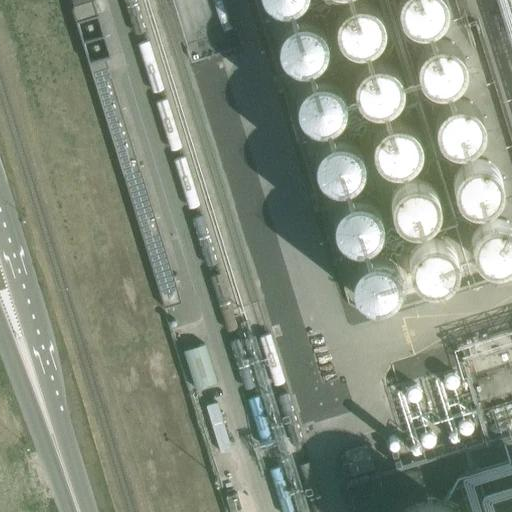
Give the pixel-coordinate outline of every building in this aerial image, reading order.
[(71,0),(73,6),(72,12),(89,62),(109,56),(91,0),(71,0)] [(295,9),(300,0),(266,0),(285,12),(278,49),(298,63),(307,65),(324,41),(325,30),(295,9)] [(431,30),(439,31),(446,29),(453,25),(458,18),(461,11),(461,3),(459,0),(413,0),(413,7),(414,14),(418,21),(424,27),(431,30)] [(361,55),(369,55),(377,54),(384,49),(389,43),(391,36),(391,28),(389,21),(384,14),(378,10),(370,7),(362,8),(355,11),(349,16),(345,23),(343,31),(345,39),(348,46),(354,51),(361,55)] [(448,88),(456,88),(463,87),(470,82),(475,76),(478,69),(478,61),(475,53),(471,47),(464,42),(456,40),(448,41),(441,44),(435,49),(431,56),(430,64),(431,72),(435,79),(441,84),(448,88)] [(380,113),(388,113),(396,111),(402,107),(407,101),(410,94),(410,86),(408,78),(403,72),(397,67),(389,65),(381,66),(373,69),(367,74),(363,81),(362,89),(363,97),(367,104),(373,109),(380,113)] [(300,124),(338,125),(339,80),(301,79),(300,124)] [(466,147),(474,147),(481,146),(488,141),(493,135),(496,128),(496,120),(494,113),(489,106),(482,102),(474,99),(466,100),(459,103),(453,108),(449,115),(448,123),(449,131),(453,138),(459,143),(466,147)] [(400,172),(407,173),(415,171),(422,167),(427,161),(429,153),(430,146),(427,138),(422,132),(416,127),(408,125),(400,125),(393,129),(387,134),(383,141),(381,149),(383,157),(387,164),(392,169),(400,172)] [(347,189),(366,152),(330,134),(311,171),(347,189)] [(486,208),(494,209),(502,207),(509,203),(511,198),(511,171),(509,168),(503,163),(495,161),(487,162),(480,165),(474,170),(470,177),(468,185),(470,193),(473,200),(479,205),(486,208)] [(419,231),(427,231),(434,230),(441,225),(446,219),(449,212),(449,204),(447,197),(442,190),(435,186),(427,183),(419,184),(412,187),(406,192),(402,199),(401,207),(402,215),(406,222),(412,227),(419,231)] [(377,243),(377,202),(337,202),(337,244),(377,243)] [(503,268),(510,269),(511,268),(511,221),(503,222),(496,225),(490,230),(486,237),(485,245),(486,253),(490,260),(495,265),(503,268)] [(439,289),(447,290),(454,288),(461,284),(466,278),(469,270),(469,263),(467,255),(462,249),(455,244),(448,242),(439,242),(432,246),(426,251),(422,258),(421,266),(422,274),(426,281),(432,286),(439,289)] [(375,250),(345,278),(376,309),(405,282),(375,250)] [(205,344),(184,351),(195,389),(217,382),(205,344)] [(344,452),(355,483),(379,475),(368,444),(344,452)]
